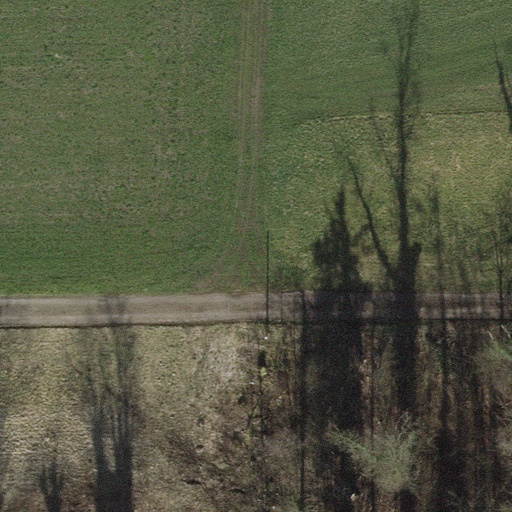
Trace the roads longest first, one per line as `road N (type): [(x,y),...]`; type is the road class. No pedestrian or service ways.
road 1 (track): [(511,303),(0,312)]
road 2 (track): [(283,0),(291,307)]
